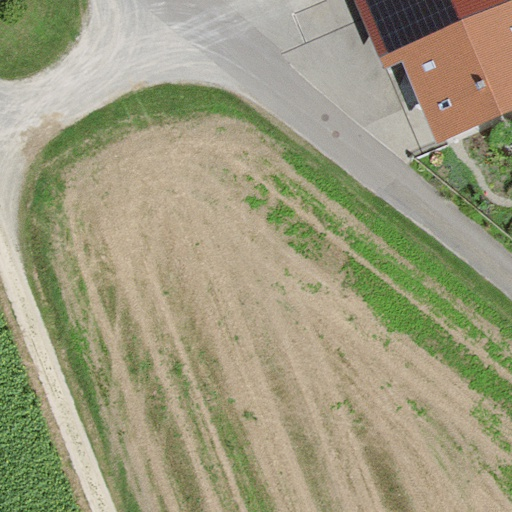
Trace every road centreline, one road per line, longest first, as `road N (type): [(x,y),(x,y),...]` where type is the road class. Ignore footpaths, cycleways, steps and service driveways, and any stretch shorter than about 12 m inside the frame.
road 1 (residential): [(511,277),(165,0)]
road 2 (track): [(98,511),(0,252)]
road 3 (track): [(156,0),(0,154)]
